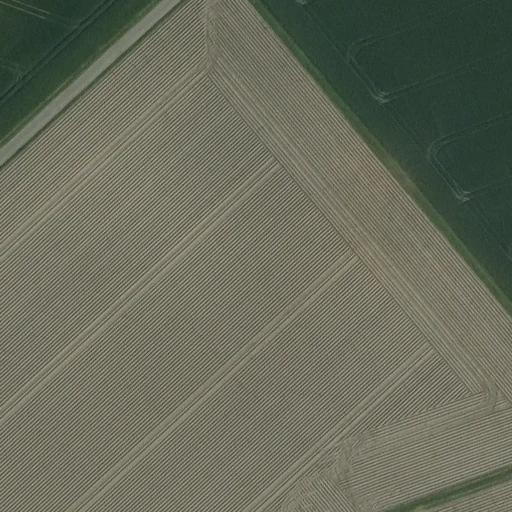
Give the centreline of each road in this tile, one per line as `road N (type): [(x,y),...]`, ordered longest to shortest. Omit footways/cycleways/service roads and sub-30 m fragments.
road 1 (track): [(511,308),(252,0)]
road 2 (unclassified): [(0,160),(175,0)]
